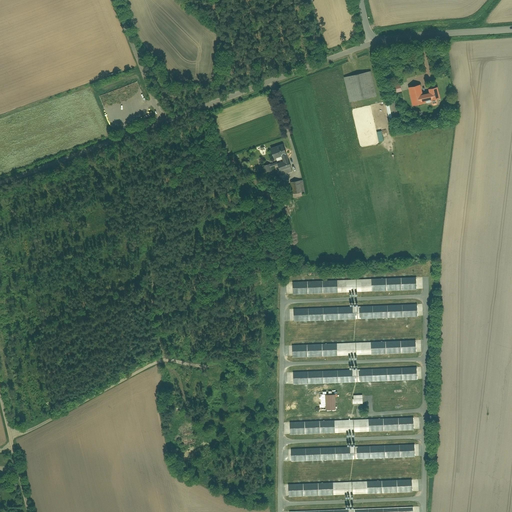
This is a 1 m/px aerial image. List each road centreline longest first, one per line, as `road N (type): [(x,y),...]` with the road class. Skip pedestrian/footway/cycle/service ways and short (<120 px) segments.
road 1 (unclassified): [(6,437),(162,359),(212,370),(213,381)]
road 2 (residential): [(422,277),(421,511)]
road 3 (unclassified): [(369,40),(160,121)]
road 4 (unclassified): [(160,121),(0,181)]
road 5 (unclassified): [(511,28),(369,40)]
road 6 (unclassified): [(111,0),(160,121)]
